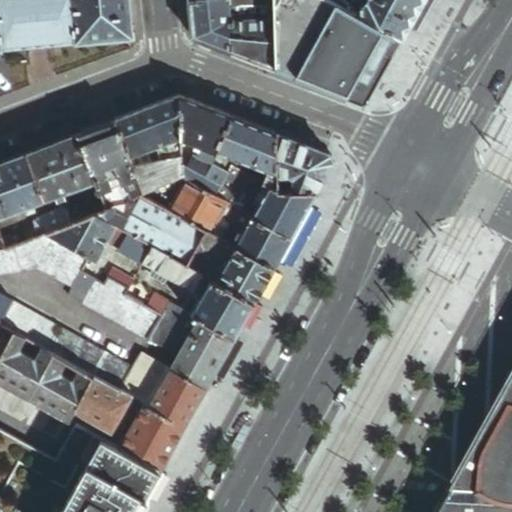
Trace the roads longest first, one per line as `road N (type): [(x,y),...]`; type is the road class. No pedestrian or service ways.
road 1 (secondary): [(405,160),(341,301),(223,511)]
road 2 (secondary): [(257,511),(439,179)]
road 3 (residential): [(167,64),(196,65),(405,160)]
road 4 (secondary): [(508,0),(405,160)]
road 5 (residential): [(0,125),(167,64)]
road 6 (secondary): [(439,179),(511,49)]
